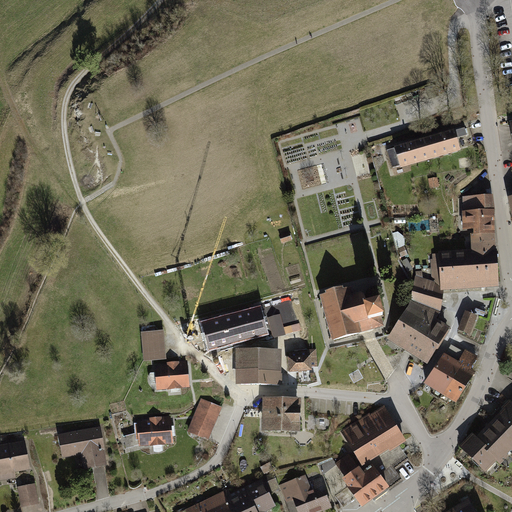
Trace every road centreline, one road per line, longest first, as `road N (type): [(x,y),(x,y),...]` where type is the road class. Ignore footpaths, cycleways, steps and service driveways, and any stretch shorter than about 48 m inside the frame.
road 1 (track): [(141,494),(211,465),(247,391),(193,351),(107,244),(82,202),(67,152),(70,88),(160,0)]
road 2 (residential): [(460,0),(474,20),(511,280)]
road 3 (residential): [(511,318),(440,454)]
road 4 (residential): [(247,391),(400,400)]
